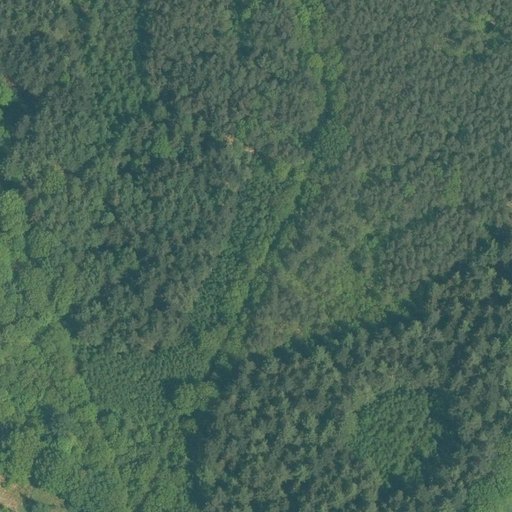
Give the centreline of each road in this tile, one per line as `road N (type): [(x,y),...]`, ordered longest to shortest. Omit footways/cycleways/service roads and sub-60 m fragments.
road 1 (track): [(0,191),(127,509)]
road 2 (unknown): [(511,277),(382,511)]
road 3 (track): [(7,441),(129,511)]
